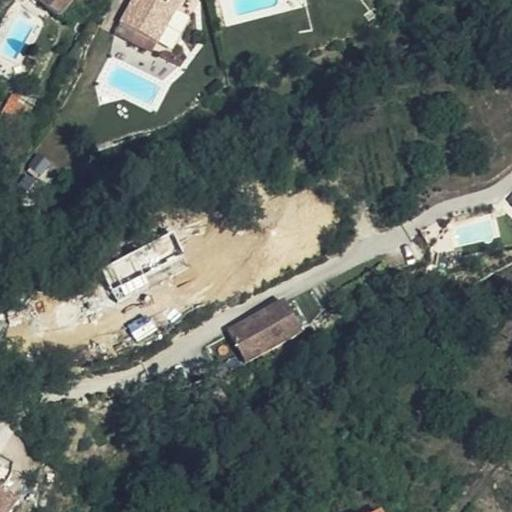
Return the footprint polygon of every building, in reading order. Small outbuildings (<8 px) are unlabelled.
[(57,0),(80,16),(90,0),(57,0)] [(181,5),(184,0),(145,0),(134,16),(146,25),(139,34),(158,48),(165,38),(168,40),(189,11),(181,5)] [(196,0),(184,0),(181,5),(189,11),(196,0)] [(324,0),(307,0),(311,13),(327,9),(324,0)] [(146,25),(134,16),(128,26),(139,34),(146,25)] [(229,329),(247,361),(303,330),(285,298),(229,329)] [(0,482),(0,511),(11,511),(21,499),(0,482)]
